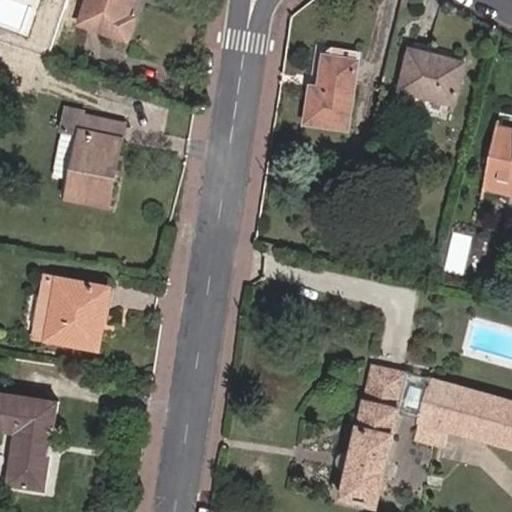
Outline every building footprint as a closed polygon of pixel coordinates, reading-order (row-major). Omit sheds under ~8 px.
[(83,0),(76,22),(124,38),(131,18),(122,15),(126,0),(83,0)] [(461,59),(408,45),(398,89),(450,102),(461,59)] [(325,50),(323,56),(316,88),(309,88),(303,122),(343,129),(355,62),(356,52),(328,48),(325,50)] [(76,185),(72,203),(112,211),(117,188),(111,187),(114,170),(120,170),(128,129),(88,121),(89,117),(71,114),(58,182),(76,185)] [(511,197),(511,134),(495,131),(491,151),(484,149),(481,163),(488,164),(482,191),(511,197)] [(29,330),(45,333),(56,273),(40,270),(29,330)] [(56,273),(45,333),(96,342),(106,283),(56,273)] [(342,498),(378,506),(401,411),(409,376),(375,367),(342,498)] [(511,402),(433,383),(422,423),(450,431),(511,447),(511,402)] [(0,425),(11,427),(7,448),(46,454),(55,399),(0,390),(0,425)] [(46,454),(7,448),(3,479),(42,485),(46,454)]
